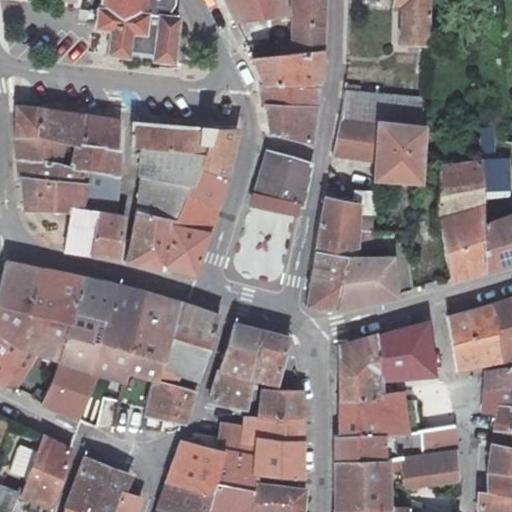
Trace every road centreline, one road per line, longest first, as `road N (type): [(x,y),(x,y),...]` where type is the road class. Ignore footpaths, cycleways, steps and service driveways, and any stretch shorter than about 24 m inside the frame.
road 1 (residential): [(335,0),(321,170),(289,321)]
road 2 (unclassified): [(0,69),(198,91),(230,70)]
road 3 (residential): [(204,296),(251,144),(250,114),(230,70)]
road 4 (residential): [(430,302),(445,375),(455,380),(467,511)]
road 5 (unclassified): [(12,228),(55,259),(204,296)]
road 6 (unclassified): [(305,336),(321,395),(319,511)]
road 7 (unclassified): [(160,453),(191,424),(229,302)]
road 8 (residential): [(430,302),(305,336)]
